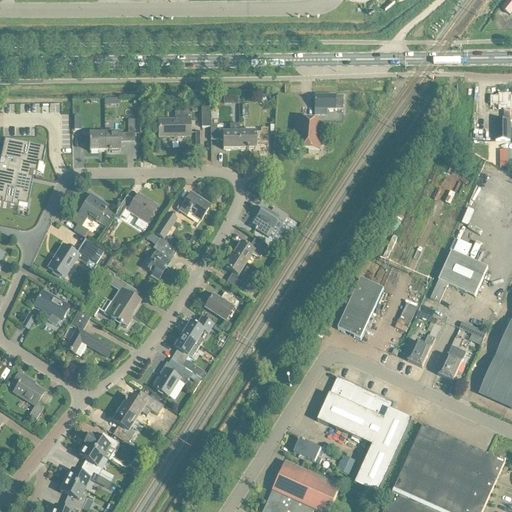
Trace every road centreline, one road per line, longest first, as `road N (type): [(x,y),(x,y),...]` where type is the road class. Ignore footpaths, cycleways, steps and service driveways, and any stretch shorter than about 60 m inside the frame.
road 1 (residential): [(35,241),(75,175),(218,172),(238,182),(238,204),(169,318),(140,355),(85,397)]
road 2 (primary): [(0,63),(389,58)]
road 3 (unclassified): [(228,511),(316,370),(336,355),(511,432)]
road 4 (unclassified): [(0,9),(294,8),(324,0)]
road 5 (primary): [(389,58),(511,57)]
